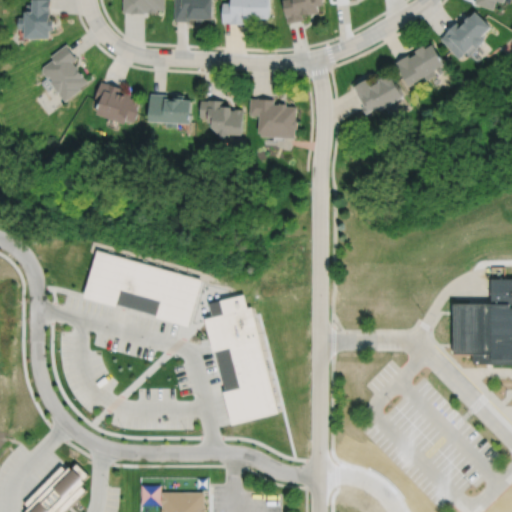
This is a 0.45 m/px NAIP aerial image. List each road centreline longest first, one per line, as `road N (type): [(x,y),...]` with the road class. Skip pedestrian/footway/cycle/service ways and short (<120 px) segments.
road 1 (residential): [(315,56),(324,111),(319,511)]
road 2 (residential): [(315,56),(272,62),(144,55),(107,37),(88,0)]
road 3 (residential): [(424,0),(359,41),(315,56)]
